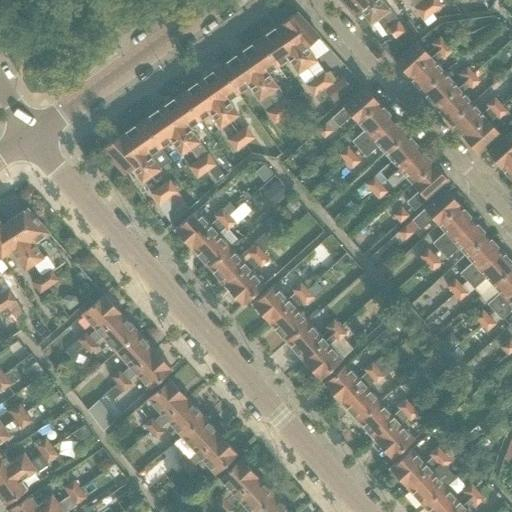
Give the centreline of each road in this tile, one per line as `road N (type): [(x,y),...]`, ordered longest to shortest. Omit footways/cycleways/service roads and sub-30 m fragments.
road 1 (residential): [(364,511),(30,137)]
road 2 (residential): [(511,222),(314,0)]
road 3 (tertiary): [(30,137),(221,0)]
